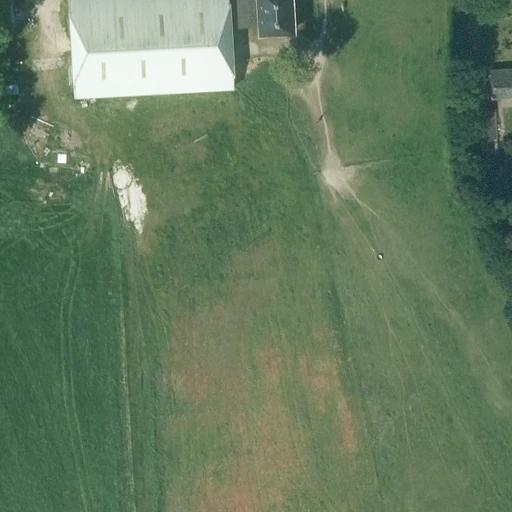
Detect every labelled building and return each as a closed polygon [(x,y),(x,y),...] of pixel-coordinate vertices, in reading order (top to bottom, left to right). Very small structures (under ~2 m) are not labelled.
[(69,0),(75,96),(234,88),(231,26),(259,25),(259,32),(294,31),(292,0),(69,0)] [(511,69),(493,70),(495,97),(511,95),(511,69)] [(18,83),(0,84),(0,85),(1,94),(18,92),(18,83)] [(498,150),(495,108),(477,110),(480,151),(498,150)] [(511,186),(500,172),(487,182),(502,201),(511,192),(511,186)]
